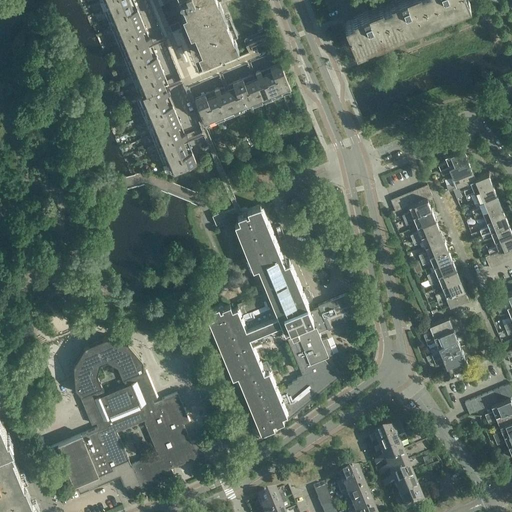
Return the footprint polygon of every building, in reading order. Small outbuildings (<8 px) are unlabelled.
[(99,0),(138,94),(136,94),(167,171),(195,160),(187,140),(166,88),(149,46),(130,0),(99,0)] [(182,0),(185,7),(205,56),(237,43),(233,34),(237,32),(229,13),(225,14),(219,0),(182,0)] [(390,0),(391,2),(383,6),(394,33),(403,30),(403,29),(412,25),(412,26),(426,20),(432,18),(424,0),(390,0)] [(424,0),(432,18),(441,14),(441,13),(449,9),(450,11),(469,2),(468,0),(424,0)] [(353,18),(344,22),(355,50),(366,45),(365,44),(374,41),(374,42),(394,33),(383,6),(382,3),(367,9),(352,15),(353,18)] [(178,19),(169,23),(172,30),(173,30),(180,27),(181,26),(179,22),(178,19)] [(224,84),(195,96),(207,125),(293,90),(281,60),(252,72),(224,84)] [(438,164),(440,169),(467,157),(463,147),(445,154),(444,155),(447,160),(438,164)] [(467,157),(440,169),(442,174),(451,170),(453,175),(472,168),(467,157)] [(286,176),(289,175),(293,173),(296,171),(290,158),(280,162),(286,176)] [(472,168),(453,175),(455,180),(446,184),(448,189),(469,180),(476,177),(472,168)] [(492,183),(488,172),(469,180),(471,185),(463,188),(465,194),(492,183)] [(427,183),(421,186),(426,197),(427,197),(432,195),(427,183)] [(492,183),(465,194),(467,198),(475,195),(478,201),(497,193),(492,183)] [(421,186),(416,188),(421,200),(426,197),(421,186)] [(416,188),(411,190),(416,202),(421,200),(416,188)] [(411,190),(406,192),(410,204),(416,202),(411,190)] [(406,192),(400,194),(405,206),(408,205),(410,204),(406,192)] [(471,208),(473,214),(501,203),(497,193),(478,201),(480,205),(471,208)] [(400,194),(395,196),(400,208),(405,206),(400,194)] [(400,208),(395,196),(390,199),(395,210),(400,208)] [(402,214),(404,219),(431,207),(427,197),(426,197),(421,200),(416,202),(410,204),(408,205),(410,210),(402,214)] [(501,203),(473,214),(475,218),(484,215),(486,221),(505,213),(501,203)] [(308,294),(304,296),(289,259),(284,261),(260,204),(247,209),(248,211),(237,216),(239,221),(235,223),(253,267),(258,265),(269,292),(239,304),(240,305),(237,307),(237,306),(232,309),(230,304),(219,308),(218,305),(210,308),(213,315),(209,317),(215,333),(211,334),(220,356),(224,355),(233,376),(238,374),(262,432),(274,427),(275,428),(276,429),(277,429),(278,428),(279,428),(280,426),(280,425),(278,422),(284,420),(282,415),(285,414),(287,416),(337,375),(322,358),(328,355),(328,354),(333,352),(327,337),(322,339),(319,331),(328,327),(328,328),(358,316),(348,292),(318,304),(319,307),(310,310),(306,302),(310,300),(308,294)] [(431,207),(404,219),(406,224),(414,220),(416,225),(435,217),(431,207)] [(488,225),(472,232),(474,237),(481,234),(509,222),(505,213),(486,221),(488,225)] [(410,234),(412,238),(439,227),(435,217),(416,225),(418,230),(410,234)] [(511,230),(509,222),(481,234),(483,238),(492,235),(494,240),(511,232),(511,230)] [(439,227),(412,238),(414,243),(423,240),(425,245),(443,237),(439,227)] [(488,248),(490,254),(490,253),(495,251),(501,249),(507,247),(511,244),(511,232),(494,240),(496,245),(488,248)] [(418,253),(420,259),(448,247),(443,237),(425,245),(427,250),(418,253)] [(448,247),(420,259),(422,263),(431,260),(433,265),(452,257),(448,247)] [(507,247),(501,249),(506,261),(511,258),(507,247)] [(501,249),(495,251),(500,263),(506,261),(501,249)] [(495,251),(490,253),(495,265),(500,263),(495,251)] [(490,254),(485,255),(490,267),(495,265),(490,253),(490,254)] [(427,273),(429,279),(456,267),(452,257),(433,265),(435,270),(427,273)] [(456,267),(429,279),(431,283),(439,280),(441,285),(460,277),(456,267)] [(435,293),(437,298),(464,287),(460,277),(441,285),(443,290),(435,293)] [(464,287),(437,298),(439,303),(447,300),(450,305),(469,297),(464,287)] [(495,303),(497,309),(511,302),(511,290),(502,295),(504,300),(495,303)] [(511,302),(497,309),(499,313),(508,310),(510,315),(511,313),(511,302)] [(423,333),(426,338),(453,327),(448,316),(430,324),(432,330),(423,333)] [(453,327),(426,338),(428,343),(436,340),(438,345),(457,337),(453,327)] [(81,394),(92,424),(97,421),(99,426),(82,433),(58,443),(50,446),(57,462),(65,459),(74,484),(76,484),(78,489),(80,492),(111,479),(120,475),(122,480),(123,483),(126,490),(132,487),(137,485),(140,484),(140,486),(154,480),(155,480),(173,473),(170,467),(204,453),(198,438),(196,439),(191,442),(183,423),(188,421),(177,394),(177,393),(176,392),(161,398),(162,400),(152,404),(150,399),(156,397),(144,368),(143,368),(143,359),(128,341),(106,336),(85,345),(73,364),(75,386),(81,394)] [(432,353),(434,358),(461,347),(457,337),(438,345),(440,350),(432,353)] [(461,347),(434,358),(436,363),(444,360),(447,365),(465,357),(461,347)] [(440,373),(442,378),(470,367),(465,357),(447,365),(449,369),(440,373)] [(504,385),(498,387),(503,399),(509,397),(504,385)] [(498,387),(493,390),(498,401),(503,399),(498,387)] [(493,390),(487,392),(492,404),(498,401),(493,390)] [(487,392),(482,394),(486,406),(491,404),(492,404),(487,392)] [(482,394),(476,397),(481,408),(486,406),(482,394)] [(485,413),(486,418),(511,407),(511,402),(510,396),(509,397),(503,399),(498,401),(492,404),(491,404),(493,410),(485,413)] [(476,397),(470,399),(475,411),(481,408),(476,397)] [(464,401),(469,412),(469,413),(475,411),(470,399),(464,401)] [(511,407),(486,418),(489,423),(497,420),(499,424),(511,418),(511,407)] [(0,511),(27,511),(33,510),(33,509),(36,508),(31,498),(12,452),(14,451),(10,441),(11,440),(3,422),(0,414),(0,511)] [(493,433),(495,437),(511,430),(511,418),(499,424),(501,429),(493,433)] [(380,432),(369,437),(372,443),(377,441),(379,446),(379,447),(404,436),(403,432),(399,424),(393,427),(393,428),(380,434),(380,432)] [(222,425),(221,426),(218,427),(221,435),(226,434),(222,425)] [(511,430),(495,437),(497,443),(505,440),(507,444),(511,442),(511,430)] [(379,447),(379,446),(374,449),(376,453),(381,451),(383,457),(384,457),(402,450),(400,445),(407,442),(406,440),(412,438),(411,434),(404,436),(379,447)] [(501,453),(503,458),(511,454),(511,442),(507,444),(509,450),(501,453)] [(384,457),(383,457),(374,461),(376,466),(385,462),(388,468),(406,461),(402,450),(384,457)] [(380,476),(390,472),(392,478),(392,479),(411,471),(406,461),(388,468),(378,471),(380,476)] [(337,484),(339,489),(362,479),(358,468),(339,476),(342,482),(337,484)] [(392,479),(392,478),(383,482),(384,487),(394,483),(396,489),(397,489),(415,482),(411,471),(392,479)] [(362,479),(339,489),(340,493),(346,491),(349,498),(367,490),(362,479)] [(324,482),(313,487),(315,493),(326,488),(324,482)] [(397,489),(396,489),(391,491),(393,495),(398,493),(401,499),(401,500),(419,492),(415,482),(397,489)] [(326,488),(315,493),(317,498),(328,493),(326,488)] [(275,490),(257,497),(261,507),(285,498),(283,493),(278,496),(275,490)] [(345,505),(348,510),(371,501),(367,490),(349,498),(351,503),(345,505)] [(401,499),(396,501),(398,506),(403,504),(405,510),(412,508),(413,509),(424,504),(419,492),(401,500),(401,499)] [(328,493),(317,498),(320,503),(331,499),(328,493)] [(285,498),(261,507),(263,511),(279,511),(284,510),(282,505),(287,503),(285,498)] [(331,499),(320,503),(322,508),(333,504),(331,499)] [(371,501),(348,510),(348,511),(373,511),(375,511),(371,501)]
